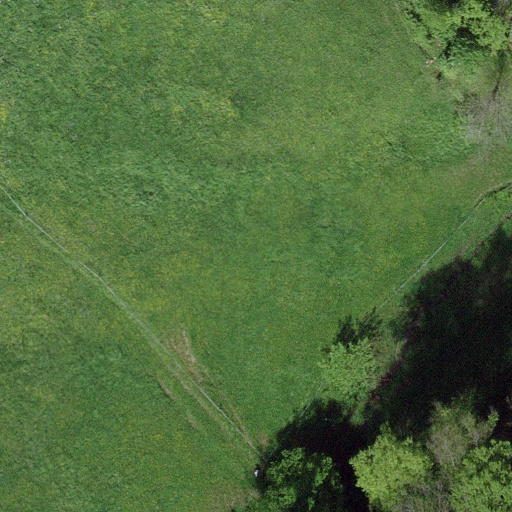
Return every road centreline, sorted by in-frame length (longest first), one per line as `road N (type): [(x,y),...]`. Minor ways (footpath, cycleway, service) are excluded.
road 1 (track): [(35,220),(291,511)]
road 2 (track): [(399,511),(511,426)]
